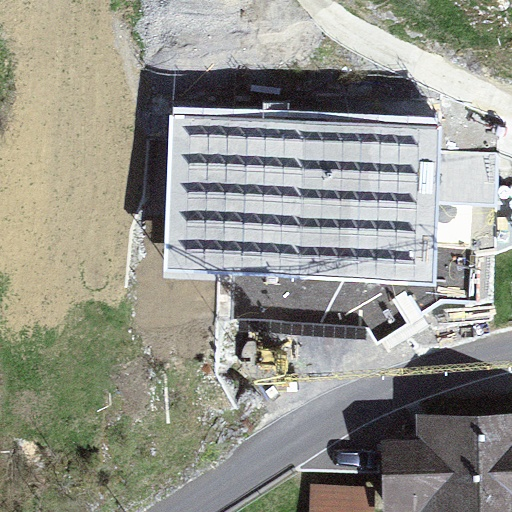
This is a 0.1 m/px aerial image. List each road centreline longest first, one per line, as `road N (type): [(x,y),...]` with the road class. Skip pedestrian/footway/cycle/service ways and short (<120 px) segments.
road 1 (unclassified): [(421,383),(310,431),(190,511)]
road 2 (track): [(511,143),(458,140),(357,75),(304,0)]
